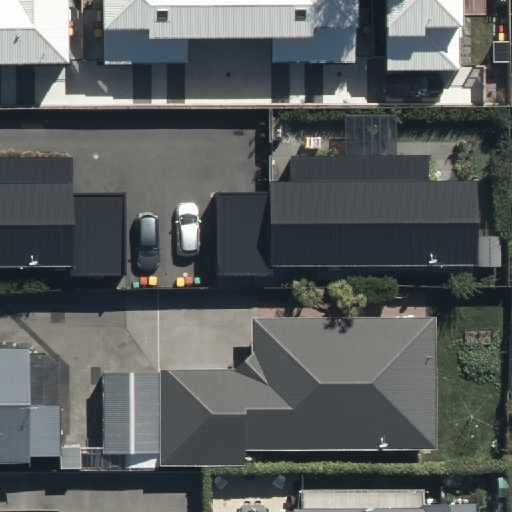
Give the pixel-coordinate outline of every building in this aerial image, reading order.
[(0,0),(0,64),(70,64),(69,0),(0,0)] [(104,0),(105,62),(186,62),(186,38),(269,38),(270,64),(360,63),(359,0),(104,0)] [(385,0),(386,71),(461,70),(460,0),(385,0)] [(218,194),(218,275),(273,275),(273,268),(480,266),(479,180),(430,180),(430,156),(290,157),(291,181),(270,181),(270,193),(218,194)] [(74,159),(0,159),(0,267),(72,267),(72,276),(127,275),(126,192),(75,193),(74,159)] [(433,441),(433,304),(248,304),(248,340),(240,340),(240,358),(101,358),(101,446),(107,446),(107,465),(156,465),(156,454),(242,454),(242,441),(433,441)] [(26,388),(26,332),(0,332),(0,449),(29,450),(29,446),(56,446),(56,388),(26,388)] [(471,511),(471,491),(289,498),(289,511),(471,511)]
